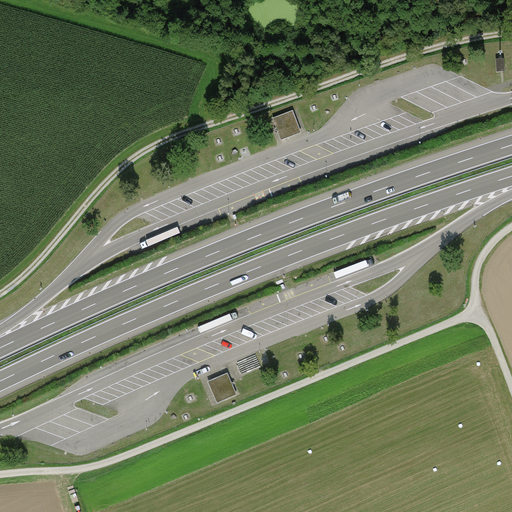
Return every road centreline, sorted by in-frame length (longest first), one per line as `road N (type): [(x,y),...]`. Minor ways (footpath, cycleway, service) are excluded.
road 1 (track): [(0,294),(31,271),(97,192),(160,145),(450,40),(511,32)]
road 2 (motorway): [(0,382),(255,269),(511,177)]
road 3 (motorway): [(511,145),(220,250),(0,348)]
road 4 (track): [(481,311),(112,461),(0,474)]
